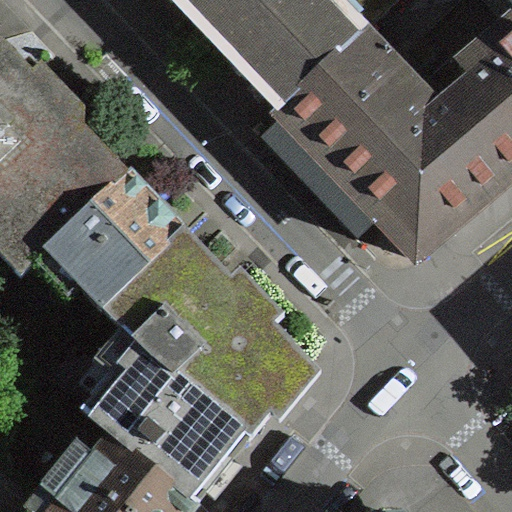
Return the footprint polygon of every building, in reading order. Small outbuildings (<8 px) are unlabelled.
[(180,0),(283,107),(362,31),(395,0),(180,0)] [(389,59),(362,31),(283,107),(277,113),(415,260),(511,179),(511,0),(483,0),(508,29),(493,41),(503,54),(442,105),(396,57),(394,54),(389,59)] [(395,0),(362,31),(389,59),(394,54),(396,57),(455,0),(395,0)] [(84,111),(41,66),(32,74),(0,40),(0,257),(19,277),(44,253),(128,174),(84,128),(84,111)] [(44,253),(100,311),(102,309),(183,232),(128,174),(44,253)] [(280,422),(320,374),(274,325),(283,316),(240,271),(231,279),(184,230),(183,232),(102,309),(124,329),(249,437),(251,438),(271,414),(280,422)] [(84,411),(114,436),(196,503),(249,437),(124,329),(97,361),(114,375),(84,411)] [(114,436),(60,501),(72,511),(187,511),(196,503),(114,436)] [(72,511),(60,501),(51,511),(72,511)]
